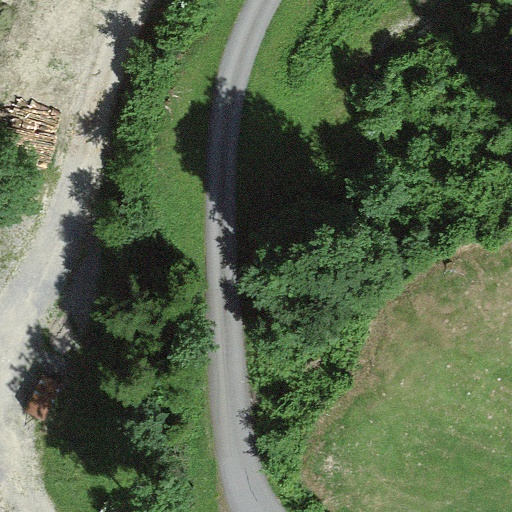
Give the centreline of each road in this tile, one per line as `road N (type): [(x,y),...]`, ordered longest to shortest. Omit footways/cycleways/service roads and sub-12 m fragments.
road 1 (unclassified): [(268,0),(224,143),(243,486),(265,511)]
road 2 (track): [(150,0),(108,90),(82,208),(45,301),(0,340)]
